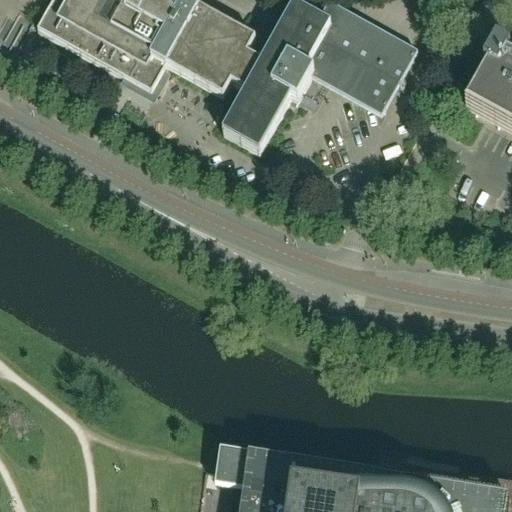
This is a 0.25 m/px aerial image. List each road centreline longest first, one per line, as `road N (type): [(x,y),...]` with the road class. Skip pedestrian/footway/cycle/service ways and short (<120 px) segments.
road 1 (secondary): [(120,192),(321,306),(511,338)]
road 2 (secondary): [(511,314),(340,282),(120,192)]
road 3 (secondary): [(0,126),(120,192)]
